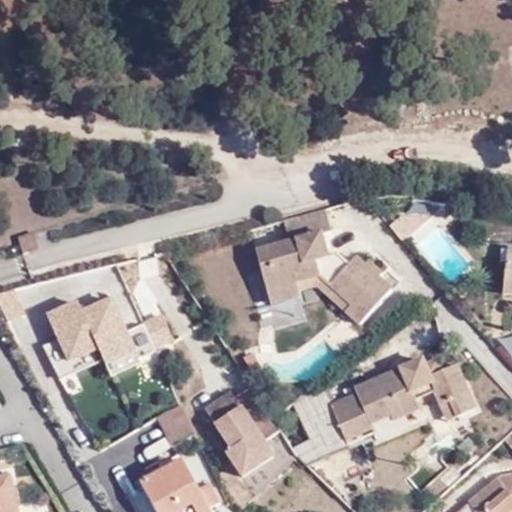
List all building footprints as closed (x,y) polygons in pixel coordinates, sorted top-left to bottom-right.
[(329,237),(343,233),(338,212),(325,215),(293,224),(298,245),(264,253),(269,270),(279,310),(307,304),(306,297),(302,284),(328,278),(362,309),(353,318),(367,330),(368,330),(401,293),(389,280),(393,276),(380,264),(375,269),(366,260),(357,268),(347,257),(335,260),(329,237)] [(511,236),(507,236),(499,297),(511,298),(511,236)] [(357,268),(366,260),(356,250),(347,257),(357,268)] [(266,323),(309,312),(307,304),(279,310),(269,270),(253,273),(266,323)] [(306,297),(325,292),(353,318),(362,309),(328,278),(302,284),(306,297)] [(60,341),(68,361),(100,348),(105,360),(111,375),(140,363),(138,359),(126,331),(113,297),(80,310),(77,302),(48,314),(60,341)] [(176,343),(164,315),(144,324),(156,351),(176,343)] [(419,345),(440,340),(436,322),(415,327),(419,345)] [(156,351),(144,324),(126,331),(138,359),(156,351)] [(349,363),(376,339),(368,330),(367,330),(343,356),(346,359),(349,363)] [(60,379),(105,360),(100,348),(68,361),(60,341),(46,347),(60,379)] [(262,356),(251,360),(260,377),(271,373),(262,356)] [(450,376),(445,362),(430,368),(435,382),(450,376)] [(435,382),(430,368),(428,364),(362,391),(365,398),(316,417),(321,428),(341,421),(351,444),(384,431),(381,424),(398,416),(401,424),(427,413),(422,401),(439,394),(453,426),(483,414),(466,371),(450,376),(435,382)] [(294,455),(250,388),(233,400),(235,403),(224,410),(218,402),(204,411),(230,451),(226,455),(254,498),(296,457),(294,455)] [(233,400),(229,394),(218,402),(224,410),(235,403),(233,400)] [(191,431),(180,408),(159,418),(170,441),(191,431)] [(385,446),(432,427),(427,413),(401,424),(398,416),(381,424),(384,431),(351,444),(354,451),(381,440),(385,446)] [(341,421),(321,428),(331,452),(351,444),(341,421)] [(140,481),(157,511),(208,511),(207,508),(219,502),(208,483),(199,488),(182,458),(140,481)] [(23,511),(16,476),(0,479),(0,511),(23,511)] [(511,511),(511,478),(506,480),(474,505),(479,511),(511,511)]
